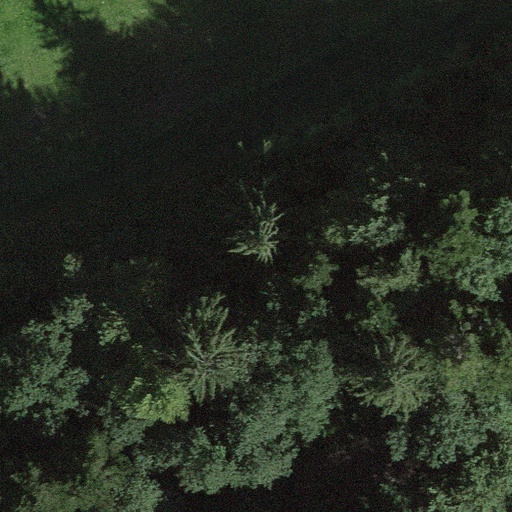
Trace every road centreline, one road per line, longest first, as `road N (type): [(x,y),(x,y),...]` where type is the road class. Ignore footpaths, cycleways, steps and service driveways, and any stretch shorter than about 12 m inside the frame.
road 1 (track): [(511,422),(486,420),(180,511)]
road 2 (track): [(507,511),(332,466)]
